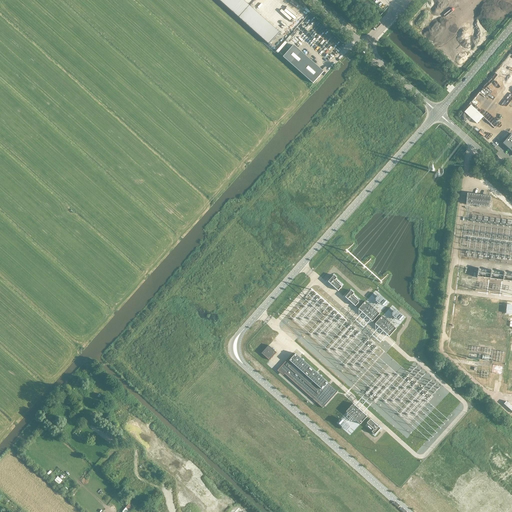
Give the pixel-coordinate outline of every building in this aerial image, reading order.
[(243,0),(219,0),(240,18),(250,7),(243,0)] [(250,7),(240,18),(269,44),(279,32),(250,7)] [(324,72),(294,45),(283,57),(313,84),(324,72)] [(465,112),(477,123),(484,116),(471,104),(465,112)] [(511,133),(511,134),(503,144),(511,151),(511,133)] [(480,195),(467,193),(467,195),(466,200),(467,200),(466,205),(476,206),(476,207),(479,207),(479,206),(490,208),(490,203),(491,203),(491,196),(489,196),(480,195)] [(337,278),(334,275),(328,282),(338,291),(342,287),(335,281),(337,278)] [(373,295),(376,296),(373,300),(378,304),(361,301),(356,306),(359,308),(358,309),(388,333),(390,334),(400,322),(405,317),(398,311),(397,313),(396,317),(393,320),(390,319),(390,317),(389,319),(381,318),(384,315),(385,316),(388,300),(375,290),(373,295)] [(354,294),(351,291),(345,297),(355,306),(359,302),(352,296),(354,294)] [(276,352),(269,346),(262,353),(269,360),(276,352)] [(286,361),(277,371),(283,376),(284,374),(322,408),(338,391),(328,383),(296,354),(289,361),(287,363),(286,361)] [(355,403),(343,415),(344,416),(338,422),(350,434),(368,416),(355,403)] [(370,419),(367,423),(374,430),(372,432),(375,435),(380,429),(370,419)] [(155,475),(150,470),(146,473),(151,479),(155,475)] [(62,481),(57,476),(54,480),(59,485),(62,481)] [(122,511),(123,511),(127,511),(133,506),(129,503),(122,511)]
